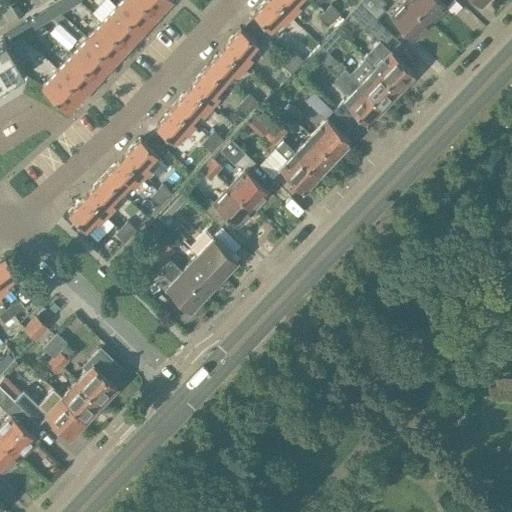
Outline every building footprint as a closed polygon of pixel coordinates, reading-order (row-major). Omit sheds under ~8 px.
[(61,11),(71,5),(67,0),(63,0),(56,4),(59,9),(61,11)] [(153,16),(157,12),(144,0),(143,0),(119,0),(116,3),(121,8),(141,27),(142,28),(153,16)] [(143,0),(144,0),(157,12),(168,0),(143,0)] [(292,13),(278,0),(265,0),(253,12),(273,32),(292,13)] [(278,0),(292,13),(305,0),(278,0)] [(385,1),(384,0),(360,0),(359,2),(375,18),(385,7),(382,4),(385,1)] [(414,38),(430,21),(407,0),(403,0),(389,15),(414,38)] [(407,0),(430,21),(446,4),(441,0),(407,0)] [(334,27),(343,35),(346,38),(361,22),(367,29),(377,19),(375,18),(359,2),(334,27)] [(121,8),(116,3),(101,19),(125,41),(128,44),(137,34),(142,28),(141,27),(121,8)] [(325,9),(334,19),(340,12),(331,3),(325,9)] [(56,4),(46,10),(50,17),(61,11),(59,9),(56,4)] [(319,16),(328,25),(334,19),(325,9),(319,16)] [(125,41),(101,19),(86,35),(113,60),(117,55),(128,44),(125,41)] [(22,34),(32,28),(28,21),(18,27),(22,34)] [(240,26),(223,47),(245,65),(262,45),(240,26)] [(7,33),(12,40),(22,34),(18,27),(7,33)] [(334,27),(327,35),(335,43),(343,35),(334,27)] [(113,60),(86,35),(72,51),(74,53),(85,63),(98,76),(113,60)] [(26,73),(5,38),(0,41),(0,70),(8,84),(26,73)] [(382,57),(373,66),(398,89),(414,72),(379,38),(371,47),(382,57)] [(228,85),(245,65),(223,47),(206,66),(228,85)] [(326,64),(333,56),(323,47),(316,54),(326,64)] [(288,56),(297,65),(303,59),(294,50),(288,56)] [(74,53),(72,51),(64,59),(57,67),(84,91),(98,76),(85,63),(74,53)] [(282,62),(291,72),(297,65),(288,56),(282,62)] [(364,57),(349,73),(382,106),(398,89),(373,66),(364,57)] [(211,104),(228,85),(206,66),(190,86),(211,104)] [(42,83),(68,108),(84,91),(57,67),(42,83)] [(366,122),(382,106),(349,73),(344,68),(334,80),(348,93),(342,99),(366,122)] [(195,124),(211,104),(190,86),(173,105),(195,124)] [(249,92),(243,98),(252,107),(258,101),(249,92)] [(246,113),(252,107),(243,98),(236,104),(246,113)] [(293,103),(286,110),(296,120),(303,113),(293,103)] [(178,144),(195,124),(173,105),(156,125),(178,144)] [(325,117),(309,133),(333,157),(349,140),(325,117)] [(271,126),(281,136),(287,130),(277,120),(271,126)] [(274,143),(281,136),(271,126),(264,133),(274,143)] [(213,129),(207,135),(217,144),(223,138),(213,129)] [(318,173),(333,157),(309,133),(294,149),(294,150),(318,173)] [(217,144),(207,135),(201,142),(211,150),(217,144)] [(140,136),(121,156),(143,176),(161,157),(140,136)] [(245,150),(231,137),(220,148),(234,162),(245,150)] [(302,190),(318,173),(294,150),(278,166),(302,190)] [(125,195),(143,176),(121,156),(104,174),(125,195)] [(213,156),(206,163),(216,172),(222,165),(213,156)] [(206,163),(200,169),(210,179),(216,172),(206,163)] [(244,167),(228,184),(252,207),(268,191),(244,167)] [(107,213),(125,195),(104,174),(86,193),(107,213)] [(156,188),(166,197),(171,191),(162,182),(156,188)] [(228,184),(212,201),(209,198),(200,207),(218,224),(227,215),(236,224),(252,207),(228,184)] [(156,188),(150,194),(160,203),(166,197),(156,188)] [(188,195),(183,190),(160,214),(165,219),(188,195)] [(89,232),(107,213),(86,193),(68,211),(89,232)] [(136,228),(127,219),(121,225),(130,234),(136,228)] [(178,223),(173,229),(182,238),(188,232),(178,223)] [(130,234),(121,225),(115,231),(124,240),(130,234)] [(211,235),(196,251),(221,275),(236,259),(211,235)] [(157,245),(167,255),(173,248),(163,239),(157,245)] [(160,262),(167,255),(157,245),(151,252),(160,262)] [(205,292),(221,275),(196,251),(180,268),(205,292)] [(5,254),(0,257),(0,292),(1,294),(22,278),(5,254)] [(188,309),(205,292),(180,268),(169,257),(161,265),(161,271),(169,279),(164,285),(188,309)] [(9,304),(14,312),(24,306),(18,298),(9,304)] [(0,310),(0,315),(4,320),(14,312),(9,304),(0,310)] [(47,323),(43,319),(36,312),(23,325),(35,336),(47,323)] [(42,345),(53,354),(63,364),(69,357),(59,349),(66,341),(55,331),(42,345)] [(63,364),(53,354),(46,362),(56,371),(63,364)] [(92,361),(77,377),(101,400),(117,384),(92,361)] [(511,376),(510,376),(511,375),(511,374),(511,373),(510,373),(510,372),(508,372),(506,372),(504,372),(503,373),(503,374),(503,375),(504,376),(502,376),(500,377),(498,379),(497,380),(496,382),(496,384),(497,385),(498,387),(494,388),(492,389),(491,390),(490,392),(490,393),(490,394),(491,396),(493,396),(495,397),(497,398),(500,399),(505,399),(509,399),(511,399),(511,376)] [(0,376),(0,383),(4,387),(11,380),(3,373),(0,376)] [(77,377),(61,394),(86,417),(101,400),(77,377)] [(0,403),(4,408),(15,398),(14,396),(4,387),(0,383),(0,403)] [(70,434),(86,417),(61,394),(53,386),(37,402),(29,411),(33,415),(34,417),(39,421),(48,412),(70,434)] [(22,388),(14,396),(15,398),(29,411),(37,402),(22,388)] [(10,413),(0,423),(0,433),(20,452),(35,435),(26,426),(34,417),(33,415),(29,411),(15,398),(4,408),(10,413)] [(0,465),(3,469),(20,452),(0,433),(0,465)]
